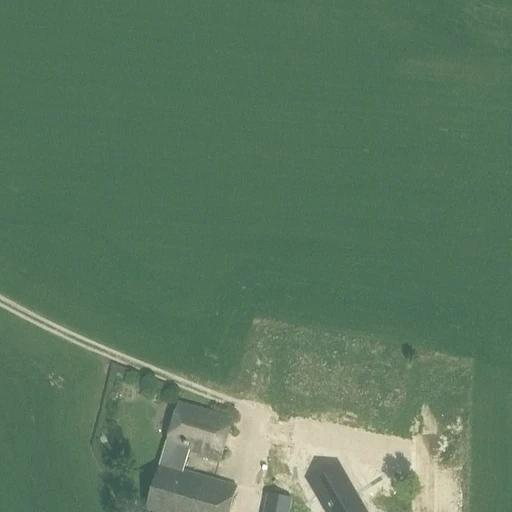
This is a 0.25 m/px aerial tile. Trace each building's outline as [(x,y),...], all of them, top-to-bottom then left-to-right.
[(284,357),(273,409),(326,420),(328,413),(393,426),(402,381),(284,357)] [(228,511),(236,489),(184,474),(190,454),(219,463),(231,422),(178,405),(145,511),(228,511)] [(461,511),(459,407),(423,408),(425,511),(461,511)] [(310,483),(310,482),(308,482),(325,511),(366,511),(339,464),(338,465),(339,467),(310,483)] [(288,511),(277,510),(280,498),(268,495),(264,511),(288,511)]
